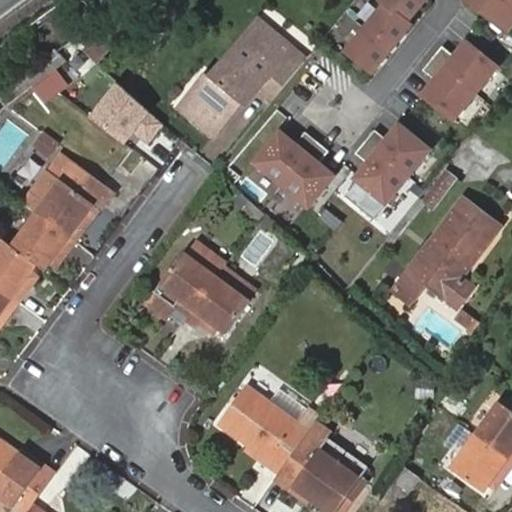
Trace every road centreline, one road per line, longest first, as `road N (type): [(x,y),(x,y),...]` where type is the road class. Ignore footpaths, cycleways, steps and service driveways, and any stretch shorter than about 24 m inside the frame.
road 1 (residential): [(214,511),(162,471),(153,429),(59,363)]
road 2 (residential): [(350,105),(378,101),(437,29),(440,0)]
